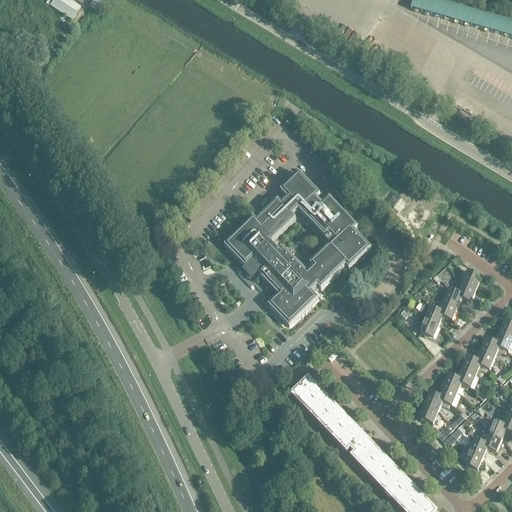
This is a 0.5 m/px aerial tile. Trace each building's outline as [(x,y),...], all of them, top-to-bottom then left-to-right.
[(54,0),(50,7),(71,22),(80,9),(67,0),(54,0)] [(99,0),(95,0),(89,8),(97,15),(105,4),(99,0)] [(456,102),(452,108),(469,119),(473,112),(456,102)] [(371,250),(354,233),(358,229),(330,200),(323,207),(317,201),(320,198),(299,176),(280,194),(287,201),(281,206),(278,203),(257,223),(253,220),(224,248),(246,270),(253,263),(262,272),(258,276),(278,297),(268,307),(289,329),(318,301),(311,294),(317,288),(321,292),(345,268),(349,272),(371,250)] [(463,285),(477,291),(480,282),(479,282),(480,278),(467,273),(463,285)] [(462,299),(461,301),(471,305),(477,291),(463,285),(460,292),(453,289),(451,292),(458,295),(458,297),(462,299)] [(458,295),(451,292),(448,291),(443,304),(457,310),(461,301),(462,299),(458,297),(458,295)] [(443,318),(442,320),(452,324),(457,310),(443,304),(441,310),(434,307),(432,310),(439,313),(438,316),(443,318)] [(439,313),(432,310),(430,309),(424,323),(438,329),(442,320),(443,318),(438,316),(439,313)] [(438,329),(424,323),(420,332),(423,333),(421,336),(433,341),(438,329)] [(511,325),(504,323),(499,336),(511,340),(511,325)] [(508,355),(511,345),(511,340),(499,336),(495,345),(494,347),(499,349),(498,351),(505,353),(508,355)] [(219,339),(209,344),(214,353),(224,348),(219,339)] [(494,347),(495,345),(486,341),(480,354),(495,360),(497,354),(504,357),(505,353),(498,351),(499,349),(494,347)] [(480,369),(486,372),(489,373),(495,360),(480,354),(477,363),(476,365),(481,367),(480,369)] [(476,365),(477,363),(467,359),(461,372),(476,378),(478,372),(485,375),(486,372),(480,369),(481,367),(476,365)] [(461,387),(468,390),(471,391),(476,378),(461,372),(458,381),(457,383),(462,385),(461,387)] [(457,383),(458,381),(448,377),(443,390),(457,396),(459,390),(466,393),(468,390),(461,387),(462,385),(457,383)] [(307,381),(293,395),(405,511),(432,511),(349,425),(307,381)] [(442,405),(449,408),(452,409),(457,396),(443,390),(439,399),(438,401),(443,403),(442,405)] [(438,401),(439,399),(429,395),(424,408),(438,414),(441,408),(447,411),(449,408),(442,405),(443,403),(438,401)] [(438,414),(424,408),(420,418),(422,419),(421,422),(433,427),(438,414)] [(506,431),(505,433),(511,435),(511,420),(507,418),(504,424),(497,421),(495,424),(502,427),(502,429),(506,431)] [(502,427),(495,424),(493,423),(487,436),(502,442),(505,433),(506,431),(502,429),(502,427)] [(487,449),(487,451),(496,455),(502,442),(487,436),(485,442),(478,439),(476,442),(483,445),(483,447),(487,449)] [(483,445),(476,442),(474,441),(468,454),(483,461),(487,451),(487,449),(483,447),(483,445)] [(483,461),(468,454),(464,464),(466,465),(465,468),(478,473),(483,461)]
